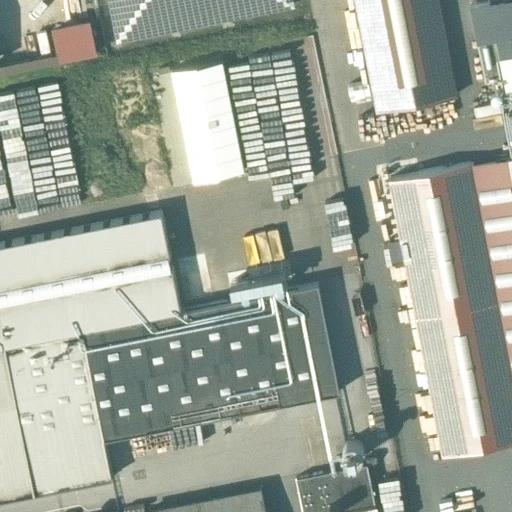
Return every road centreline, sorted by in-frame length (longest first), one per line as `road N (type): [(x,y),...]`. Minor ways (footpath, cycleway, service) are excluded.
road 1 (unknown): [(511,460),(412,481),(352,159)]
road 2 (unknown): [(352,159),(511,118)]
road 3 (unknown): [(352,159),(323,0)]
